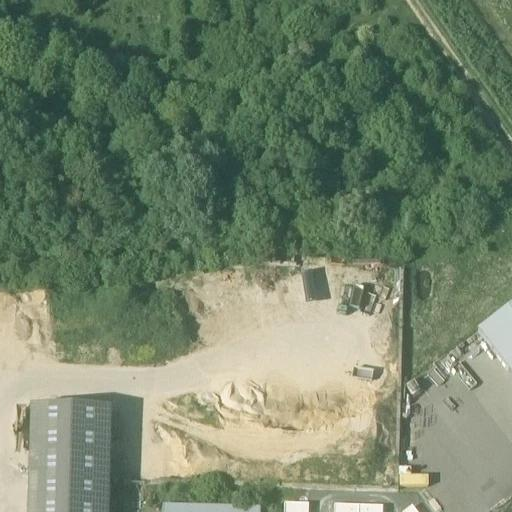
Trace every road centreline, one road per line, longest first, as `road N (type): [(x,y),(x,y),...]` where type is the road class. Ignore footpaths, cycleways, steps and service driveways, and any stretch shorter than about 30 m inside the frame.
road 1 (track): [(0,64),(153,104),(220,103),(313,58),(391,0)]
road 2 (track): [(511,152),(410,0)]
